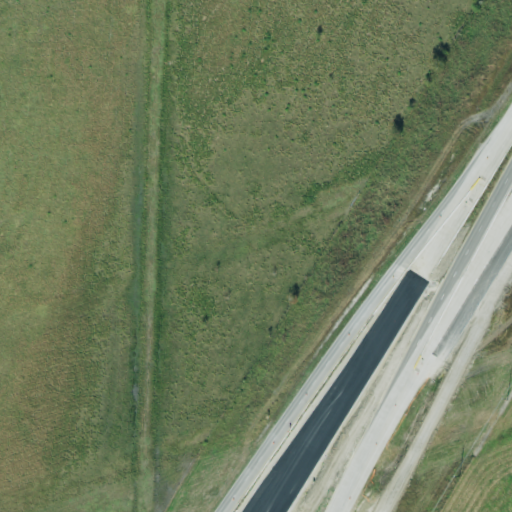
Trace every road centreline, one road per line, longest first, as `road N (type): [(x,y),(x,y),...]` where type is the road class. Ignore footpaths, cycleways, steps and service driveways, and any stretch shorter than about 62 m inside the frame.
road 1 (trunk): [(416,277),(252,511)]
road 2 (trunk): [(416,277),(273,511)]
road 3 (trunk): [(385,415),(511,214)]
road 4 (trunk): [(511,120),(416,277)]
